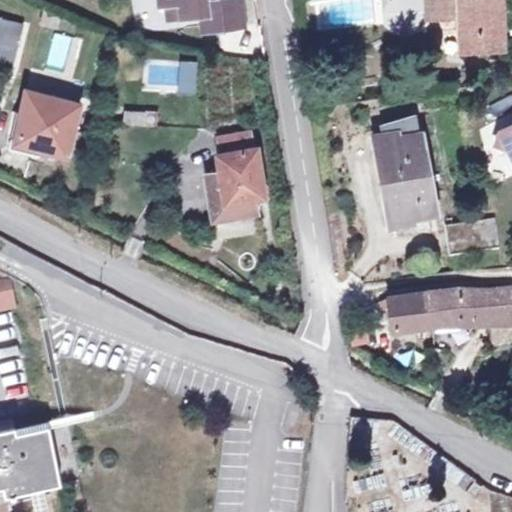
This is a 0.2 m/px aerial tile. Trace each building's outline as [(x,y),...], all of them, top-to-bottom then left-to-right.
[(161,0),(147,0),(149,9),(162,6),(161,0)] [(161,0),(162,6),(180,3),(183,18),(226,9),(224,0),(161,0)] [(504,46),(500,0),(431,0),(432,11),(457,10),(460,49),(504,46)] [(60,10),(45,6),(41,24),(55,27),(60,10)] [(16,18),(0,14),(0,62),(6,63),(16,18)] [(195,94),(195,61),(179,61),(179,94),(195,94)] [(27,152),(29,141),(59,149),(72,99),(20,85),(14,106),(9,105),(0,140),(7,147),(27,152)] [(155,105),(98,103),(96,120),(155,122),(155,105)] [(394,215),(396,226),(433,227),(430,209),(424,173),(430,172),(429,165),(423,166),(417,125),(411,126),(409,113),(382,124),(383,131),(373,132),(387,216),(394,215)] [(503,143),(511,159),(511,116),(494,126),(490,139),(503,143)] [(215,129),(217,146),(251,141),(249,124),(215,129)] [(254,141),(251,141),(217,146),(214,147),(216,165),(203,166),(210,214),(250,208),(248,192),(262,190),(254,141)] [(497,243),(492,213),(442,221),(447,251),(497,243)] [(9,278),(0,278),(0,305),(14,303),(9,278)] [(487,333),(509,332),(508,311),(505,283),(485,285),(469,285),(445,284),(432,287),(434,319),(455,316),(486,317),(487,333)] [(393,324),(434,319),(432,287),(387,296),(393,324)] [(366,327),(348,331),(352,347),(370,343),(366,327)] [(393,361),(399,341),(392,339),(387,358),(393,361)] [(0,511),(0,487),(10,486),(11,496),(64,485),(52,423),(0,433),(0,511)]
